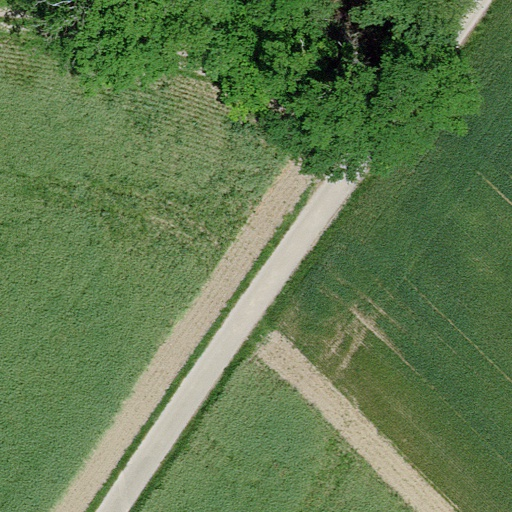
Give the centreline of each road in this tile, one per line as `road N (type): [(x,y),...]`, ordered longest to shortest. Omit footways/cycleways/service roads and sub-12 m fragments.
road 1 (track): [(478,0),(114,511)]
road 2 (track): [(372,145),(201,70),(91,40),(0,28)]
